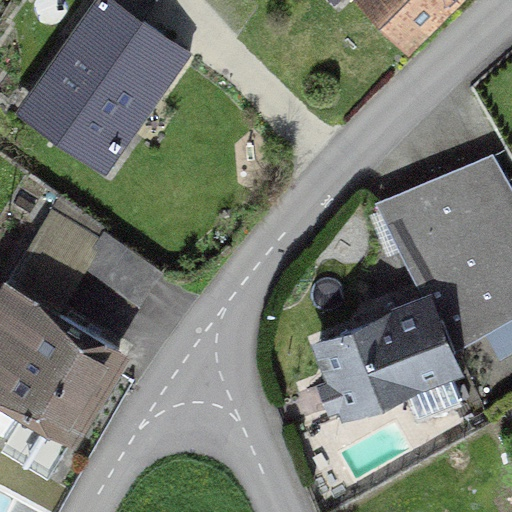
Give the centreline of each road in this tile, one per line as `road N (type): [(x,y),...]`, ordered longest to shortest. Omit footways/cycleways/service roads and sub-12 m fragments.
road 1 (residential): [(177,372),(321,184),(511,12)]
road 2 (residential): [(274,511),(229,418),(177,372)]
road 3 (residential): [(87,511),(177,372)]
